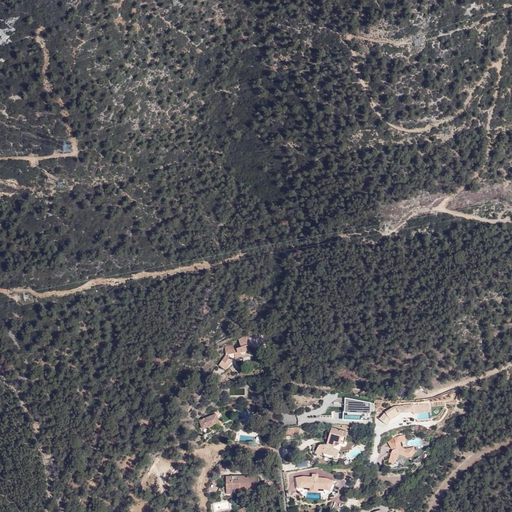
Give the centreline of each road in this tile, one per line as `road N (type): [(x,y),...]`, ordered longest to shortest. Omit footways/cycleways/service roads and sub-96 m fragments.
road 1 (track): [(511,217),(493,221),(440,206),(480,173),(488,154),(497,63),(439,124),(404,130),(385,119),(360,77),(350,36),(372,39)]
road 2 (track): [(511,358),(424,396),(292,382)]
road 3 (residential): [(285,511),(283,412),(271,380)]
